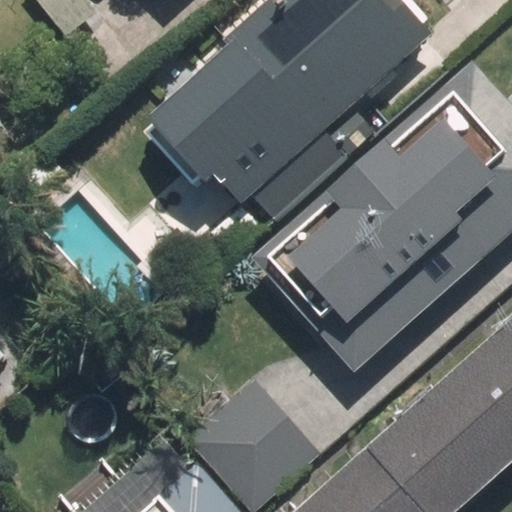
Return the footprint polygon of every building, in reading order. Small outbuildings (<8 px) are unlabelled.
[(106,7),(100,0),(47,0),(75,32),(106,7)] [(242,208),(243,207),(260,192),(280,215),(352,149),(332,127),(433,37),(399,0),(274,0),(212,57),(217,61),(144,126),(201,190),(215,178),(242,208)] [(511,105),(478,67),(256,265),(359,379),(511,242),(511,105)] [(26,203),(58,175),(46,163),(15,191),(26,203)] [(232,257),(263,229),(243,207),(242,208),(211,236),(232,257)] [(0,356),(15,343),(0,326),(0,356)] [(468,511),(511,473),(511,328),(305,511),(468,511)] [(254,384),(187,442),(246,511),(252,511),(317,455),(254,384)] [(241,511),(198,463),(142,511),(241,511)]
